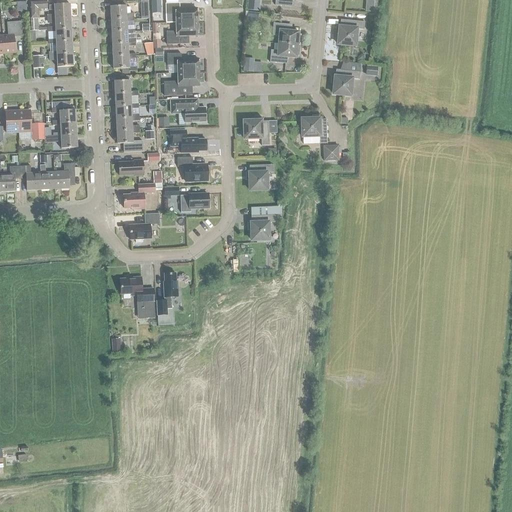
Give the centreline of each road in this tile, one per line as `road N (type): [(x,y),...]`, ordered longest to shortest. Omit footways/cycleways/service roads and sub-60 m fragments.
road 1 (residential): [(98,212),(125,258),(193,257),(225,228),(230,97)]
road 2 (residential): [(230,97),(307,86),(322,0)]
road 3 (residential): [(98,212),(93,86)]
